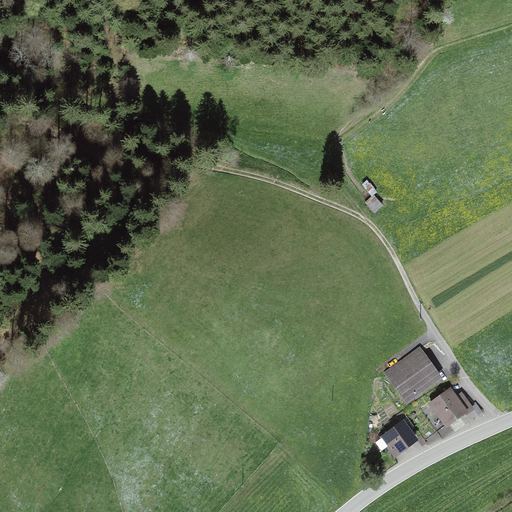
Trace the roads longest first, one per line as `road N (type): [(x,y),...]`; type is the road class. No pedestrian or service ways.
road 1 (track): [(0,115),(282,184),(348,211),(378,232),(432,329)]
road 2 (track): [(364,220),(331,175),(336,145),(386,109),(439,50),(511,27)]
road 3 (track): [(0,166),(50,286),(41,309),(0,341)]
road 4 (tertiary): [(347,511),(420,462),(511,418)]
road 5 (track): [(381,368),(432,329),(503,422)]
